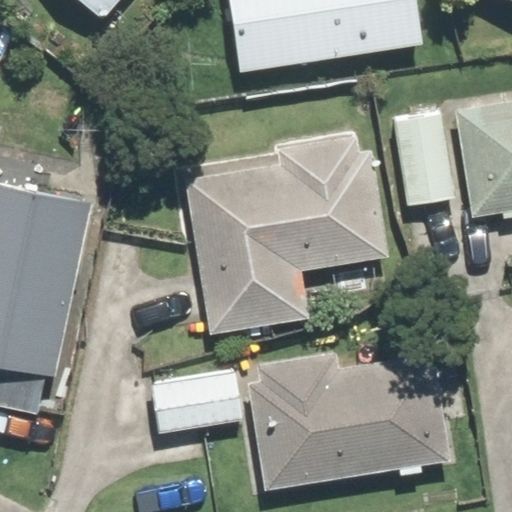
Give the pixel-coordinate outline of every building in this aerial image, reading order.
[(95,0),(105,8),(112,0),(95,0)] [(421,0),(233,0),(243,64),(427,36),(421,0)] [(511,92),(458,102),(477,213),(511,206),(511,92)] [(444,108),(397,116),(411,198),(458,189),(444,108)] [(280,157),(190,171),(215,329),(315,313),(307,265),(393,252),(373,126),(278,140),(280,157)] [(93,193),(0,173),(0,356),(56,368),(93,193)] [(261,372),(251,374),(268,481),(454,453),(437,345),(339,360),(338,348),(259,360),(261,372)] [(233,353),(157,368),(169,430),(245,415),(233,353)]
